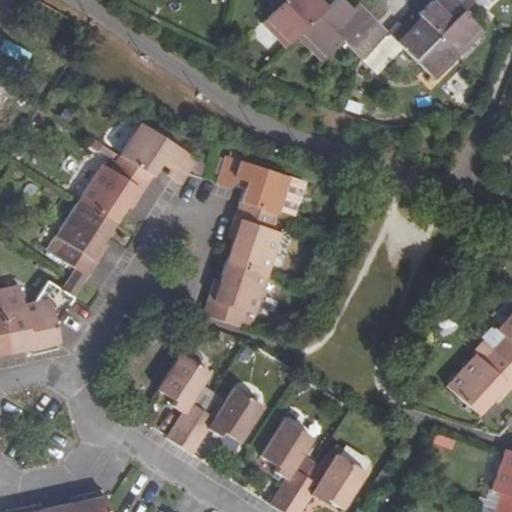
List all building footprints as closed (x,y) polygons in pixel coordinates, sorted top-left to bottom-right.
[(264,23),(288,47),(298,37),(327,8),(319,0),(269,0),(279,10),(264,23)] [(342,41),(351,50),(376,25),(357,6),(351,11),(340,0),(334,0),(327,8),(298,37),(321,60),(342,41)] [(417,16),(457,56),(481,32),(462,12),(471,3),(468,0),(428,0),(430,3),(417,16)] [(397,46),(432,80),(457,56),(417,16),(402,30),(397,25),(387,35),(397,46)] [(351,50),(361,60),(387,35),(376,25),(351,50)] [(387,35),(361,60),(372,71),(397,46),(387,35)] [(140,126),(119,158),(152,179),(157,171),(164,162),(172,168),(166,177),(174,182),(180,186),(187,176),(189,173),(196,161),(140,126)] [(78,203),(115,227),(126,208),(131,211),(152,179),(119,158),(109,172),(102,166),(78,203)] [(242,194),(239,204),(276,216),(277,213),(289,179),(225,158),(216,185),(231,190),(234,181),(245,185),(242,194)] [(209,169),(196,161),(189,173),(205,182),(209,169)] [(305,184),(289,179),(277,213),(294,219),(305,184)] [(63,244),(47,268),(54,272),(80,289),(109,247),(103,243),(115,227),(78,203),(54,238),(63,244)] [(232,241),(226,262),(267,275),(281,234),(271,231),(276,216),(239,204),(238,206),(226,239),(232,241)] [(214,280),(202,317),(239,329),(244,313),(254,316),(267,275),(226,262),(219,282),(214,280)] [(0,356),(55,345),(59,343),(55,327),(80,289),(54,272),(34,304),(22,307),(18,287),(0,291),(0,356)] [(492,349),(511,367),(511,314),(496,332),(503,339),(492,349)] [(445,387),(478,417),(491,402),(495,405),(511,386),(511,367),(492,349),(481,363),(474,356),(445,387)] [(164,440),(178,449),(202,411),(191,404),(203,385),(209,374),(179,355),(155,392),(172,403),(169,408),(180,415),(164,440)] [(203,385),(191,404),(202,411),(214,392),(203,385)] [(178,449),(191,457),(206,432),(219,439),(222,435),(238,445),(262,408),(233,390),(227,400),(214,419),(202,411),(178,449)] [(227,400),(214,392),(202,411),(214,419),(227,400)] [(270,506),(278,511),(283,511),(305,478),(294,470),(312,441),(284,422),(260,459),(276,469),(273,474),(285,482),(270,506)] [(501,497),(495,511),(496,511),(511,511),(511,453),(505,451),(490,493),(501,497)] [(283,511),(301,511),(311,498),(323,506),(326,501),(342,511),(365,475),(336,456),(317,485),(305,478),(283,511)] [(108,511),(105,497),(101,497),(35,511),(108,511)]
